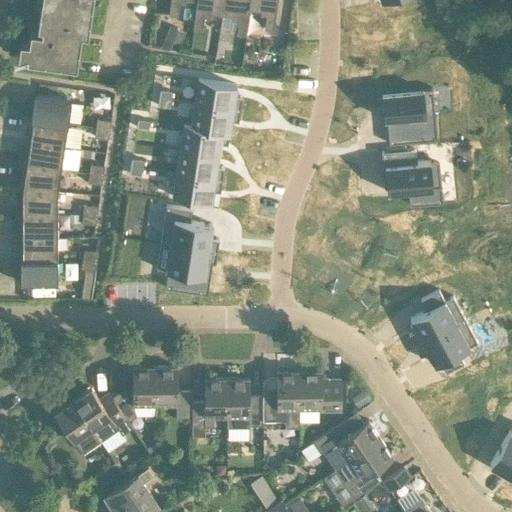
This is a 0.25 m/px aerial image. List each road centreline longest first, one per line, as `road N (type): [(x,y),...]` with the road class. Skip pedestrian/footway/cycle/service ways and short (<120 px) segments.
road 1 (residential): [(277,320),(281,228),(327,92),(329,0)]
road 2 (residential): [(277,320),(325,325),(352,341),(458,483),(492,509)]
road 3 (residential): [(0,317),(277,320)]
